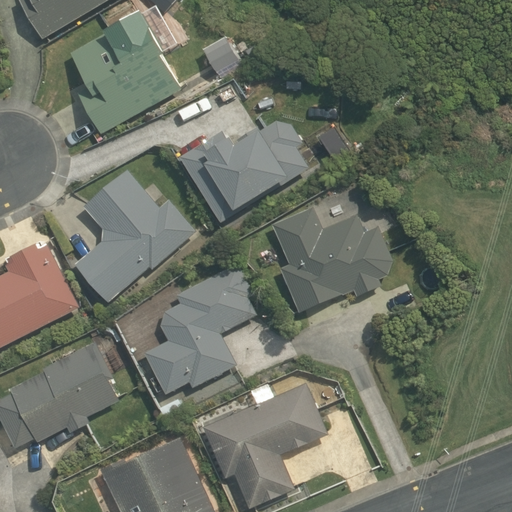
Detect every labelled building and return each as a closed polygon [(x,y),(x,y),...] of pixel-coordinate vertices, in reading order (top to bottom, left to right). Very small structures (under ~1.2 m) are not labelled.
[(118,0),(24,0),(49,41),(118,0)] [(82,94),(106,137),(189,92),(171,57),(174,55),(160,29),(154,32),(146,18),(78,55),(95,86),(82,94)] [(391,95),(370,110),(381,124),(401,109),(391,95)] [(360,112),(331,105),(327,121),(356,128),(360,112)] [(230,132),(188,158),(228,223),(316,169),(304,149),(311,145),(299,126),(284,122),(267,133),(264,129),(243,142),(241,140),(236,143),(230,132)] [(369,123),(347,138),(358,154),(381,139),(369,123)] [(158,271),(203,233),(175,201),(166,209),(134,171),(90,209),(109,230),(108,243),(82,266),(113,303),(155,269),(158,271)] [(393,278),(399,261),(384,228),(371,233),(363,216),(329,230),(321,209),(280,226),(295,265),(287,269),(305,315),(359,291),(362,298),(387,288),(384,281),(393,278)] [(0,350),(85,308),(51,242),(10,263),(14,272),(5,277),(1,269),(0,269),(0,350)] [(195,382),(198,388),(241,365),(224,334),(260,315),(251,299),(257,295),(242,267),(184,297),(188,304),(172,313),(167,326),(176,343),(152,355),(173,393),(195,382)] [(102,346),(53,370),(54,373),(19,390),(21,394),(0,404),(0,405),(22,450),(42,440),(44,444),(73,430),(76,435),(99,423),(97,419),(130,403),(102,346)] [(335,437),(313,384),(210,428),(232,479),(242,475),(257,511),(303,491),(288,456),(335,437)] [(219,511),(187,440),(134,464),(132,459),(107,471),(125,511),(219,511)]
